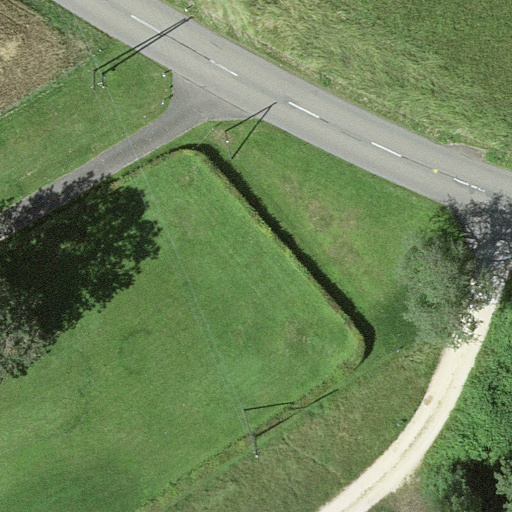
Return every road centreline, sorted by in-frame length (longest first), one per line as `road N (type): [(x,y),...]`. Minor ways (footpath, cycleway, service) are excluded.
road 1 (tertiary): [(106,0),(320,120),(511,203)]
road 2 (track): [(511,220),(433,418),(393,468),(342,511)]
